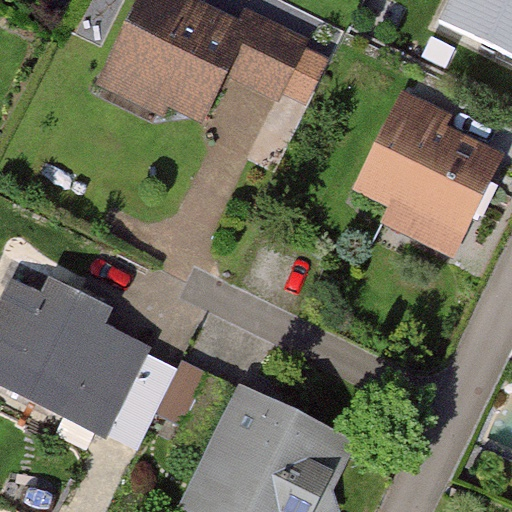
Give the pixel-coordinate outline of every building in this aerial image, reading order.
[(242,26),(188,0),(147,0),(104,89),(190,131),(242,26)] [(511,0),(445,0),(434,23),(511,62),(511,0)] [(506,153),(403,101),(348,207),(452,259),(506,153)] [(150,342),(18,275),(0,310),(0,348),(116,408),(150,342)] [(319,511),(351,448),(242,395),(183,511),(319,511)]
